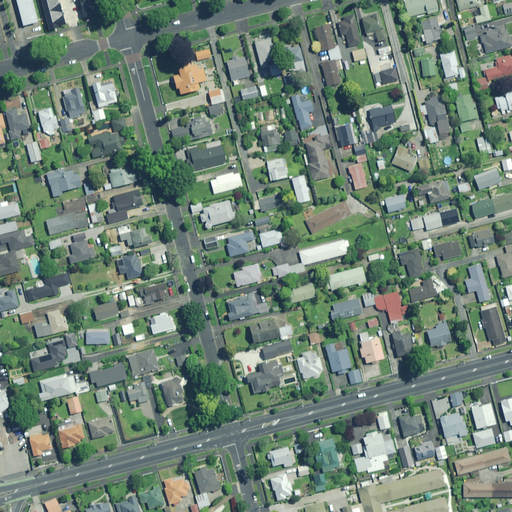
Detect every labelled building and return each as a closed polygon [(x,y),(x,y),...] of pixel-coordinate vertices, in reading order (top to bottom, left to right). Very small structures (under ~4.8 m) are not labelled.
[(38,23),(31,0),(15,0),(23,26),(38,23)] [(67,10),(64,0),(46,0),(51,17),(63,14),(63,11),(67,10)] [(87,6),(98,3),(96,0),(72,0),(76,11),(88,8),(87,6)] [(434,0),(432,0),(424,2),(422,0),(410,0),(405,2),(409,17),(424,13),(437,9),(434,0)] [(456,0),(459,11),(479,6),(481,16),(475,18),(476,24),(491,20),(485,0),(484,0),(478,2),(477,0),(456,0)] [(511,4),(502,7),(504,16),(511,14),(511,4)] [(385,40),(379,13),(370,15),(370,17),(362,19),(366,34),(372,33),(374,38),(375,43),(385,40)] [(362,45),(355,19),(353,19),(352,16),(343,18),(344,22),(338,23),(341,37),(345,35),(349,48),(362,45)] [(426,42),(426,44),(441,40),(440,35),(442,34),(440,26),(438,27),(435,18),(421,22),(424,35),(421,36),(422,43),(426,42)] [(490,33),(480,36),(485,55),(511,46),(511,43),(506,24),(488,30),(490,33)] [(335,47),(330,25),(315,28),(316,30),(321,52),(327,51),(330,62),(321,64),(327,87),(341,84),(335,61),(341,60),(338,46),(335,47)] [(473,27),(464,30),(467,41),(476,38),(473,27)] [(271,39),(253,43),(261,76),(278,72),(271,39)] [(304,69),(299,48),(292,50),(291,46),(283,48),(289,72),(304,69)] [(424,48),(413,51),(415,57),(426,54),(424,48)] [(359,61),(359,65),(365,64),(364,60),(366,60),(364,50),(352,52),(354,62),(359,61)] [(440,56),(445,78),(453,76),(454,81),(467,78),(464,67),(457,69),(456,66),(457,66),(454,52),(440,56)] [(486,78),(486,82),(511,75),(511,58),(510,56),(494,60),(497,70),(484,73),(486,78)] [(249,77),(244,58),(226,62),(232,82),(249,77)] [(434,64),(422,66),(424,79),(436,77),(434,64)] [(203,82),(199,65),(178,70),(179,75),(173,77),(178,96),(200,90),(198,84),(203,82)] [(391,68),(380,71),(383,85),(394,82),(391,68)] [(291,75),(283,78),(287,90),(295,87),(291,75)] [(486,82),(486,78),(475,80),(477,87),(487,84),(486,82)] [(100,87),(99,83),(92,85),(98,108),(108,106),(107,105),(117,102),(112,84),(100,87)] [(265,85),(259,87),(261,97),(268,95),(265,85)] [(256,87),(240,92),(243,101),(259,97),(256,87)] [(70,124),(81,121),(80,115),(86,113),(80,89),(72,91),(72,93),(62,96),(66,113),(68,112),(69,118),(60,120),(61,127),(59,128),(60,133),(63,133),(72,131),(70,124)] [(223,103),(220,90),(208,92),(211,105),(223,103)] [(511,92),(494,98),(498,110),(500,109),(501,112),(508,109),(509,111),(511,110),(511,92)] [(302,102),(300,95),(291,97),(297,121),(298,121),(300,131),(312,128),(308,113),(314,112),(311,100),(302,102)] [(472,105),(470,96),(455,99),(461,133),(471,131),(469,121),(478,119),(475,104),(472,105)] [(450,132),(442,97),(424,101),(425,106),(419,108),(421,117),(427,115),(430,127),(437,125),(439,135),(450,132)] [(222,115),(220,105),(208,108),(210,117),(222,115)] [(373,132),(381,130),(380,127),(396,124),(391,105),(368,111),(373,132)] [(22,134),(21,131),(30,129),(25,107),(5,111),(9,131),(8,131),(11,141),(20,139),(19,134),(20,134),(22,134)] [(53,117),(51,108),(38,112),(43,132),(48,136),(55,135),(53,130),(58,129),(55,116),(53,117)] [(105,120),(102,110),(92,113),(95,123),(105,120)] [(186,127),(171,131),(175,146),(182,144),(213,136),(208,117),(185,123),(186,127)] [(127,129),(124,119),(111,122),(114,132),(127,129)] [(416,124),(409,126),(410,133),(417,131),(416,124)] [(358,144),(356,138),(355,138),(351,125),(337,128),(341,148),(358,144)] [(408,125),(401,127),(402,134),(409,132),(408,125)] [(317,129),(318,134),(315,135),(316,142),(306,144),(311,166),(309,166),(312,182),(329,178),(327,169),(329,169),(327,160),(325,161),(322,150),(332,148),(327,126),(317,129)] [(435,128),(425,131),(428,144),(439,141),(435,128)] [(266,153),(277,151),(276,145),(279,144),(276,130),(260,133),(263,147),(265,147),(266,153)] [(295,131),(284,133),(287,147),(298,145),(295,131)] [(374,143),(379,142),(376,132),(363,135),(365,145),(369,144),(369,147),(375,146),(374,143)] [(90,147),(97,145),(97,148),(91,150),(93,159),(105,155),(122,151),(120,144),(124,143),(121,133),(110,136),(109,133),(87,138),(90,147)] [(48,138),(38,141),(41,150),(50,148),(48,138)] [(483,140),(476,141),(479,154),(486,152),(483,140)] [(42,161),(37,143),(26,145),(31,164),(42,161)] [(364,145),(354,148),(357,164),(368,161),(364,145)] [(186,150),(188,160),(185,160),(187,167),(190,166),(191,173),(226,163),(222,146),(199,151),(198,147),(186,150)] [(406,155),(408,150),(398,146),(391,165),(411,172),(416,158),(406,155)] [(283,159),(266,162),(270,182),(287,179),(283,159)] [(428,160),(418,163),(420,170),(431,167),(428,160)] [(511,169),(510,161),(501,163),(503,172),(511,169)] [(349,175),(351,174),(354,191),(367,188),(362,165),(354,166),(347,168),(349,175)] [(136,183),(132,167),(117,171),(117,169),(100,173),(105,191),(136,183)] [(473,178),(479,191),(500,182),(495,168),(473,178)] [(64,173),(63,170),(46,174),(53,198),(62,195),(61,193),(81,187),(77,175),(73,176),(72,171),(64,173)] [(233,175),(233,174),(215,178),(216,180),(210,182),(214,195),(242,187),(238,174),(233,175)] [(304,177),(291,180),(297,205),(310,202),(304,177)] [(444,188),(450,187),(449,181),(443,183),(442,181),(416,188),(418,196),(427,194),(430,204),(450,199),(448,191),(445,192),(444,188)] [(466,184),(457,187),(460,195),(468,192),(466,184)] [(113,197),(114,202),(112,202),(114,209),(116,208),(117,213),(143,206),(139,190),(113,197)] [(252,202),(255,211),(260,209),(262,213),(285,206),(281,194),(252,202)] [(511,194),(472,206),(476,219),(511,208),(511,194)] [(379,201),(380,208),(386,206),(388,214),(408,208),(404,195),(379,201)] [(0,220),(17,216),(14,204),(8,206),(7,202),(0,203),(0,220)] [(205,228),(206,228),(207,230),(212,229),(211,227),(235,220),(233,213),(232,213),(229,202),(218,205),(218,203),(209,206),(210,207),(202,210),(203,215),(200,216),(202,224),(204,223),(205,228)] [(345,202),(306,221),(312,235),(352,216),(345,202)] [(97,212),(96,205),(88,207),(92,224),(103,221),(100,211),(97,212)] [(456,208),(424,218),(428,232),(461,223),(456,208)] [(91,225),(89,225),(86,213),(75,216),(75,214),(46,222),(50,236),(64,232),(66,239),(72,238),(70,231),(86,226),(87,230),(92,228),(91,225)] [(271,223),(269,218),(254,222),(256,227),(271,223)] [(423,229),(421,218),(410,221),(413,231),(423,229)] [(0,235),(17,231),(15,222),(0,225),(0,235)] [(491,228),(467,234),(470,248),(494,242),(491,228)] [(146,236),(145,229),(119,235),(121,242),(126,240),(128,247),(133,245),(134,249),(153,244),(151,235),(146,236)] [(280,229),(259,235),(263,248),(284,242),(280,229)] [(17,231),(0,235),(0,242),(1,245),(8,243),(10,253),(24,249),(34,246),(30,230),(18,233),(17,231)] [(229,245),(227,245),(230,257),(249,253),(246,242),(255,240),(253,232),(227,238),(229,245)] [(511,232),(503,235),(506,246),(511,243),(511,232)] [(217,247),(215,237),(204,240),(207,250),(217,247)] [(344,239),(299,252),(304,267),(349,254),(348,251),(344,239)] [(61,248),(59,240),(48,243),(50,250),(61,248)] [(432,249),(430,240),(421,242),(423,251),(432,249)] [(88,249),(86,241),(70,245),(73,256),(69,256),(71,264),(96,258),(93,248),(88,249)] [(443,260),(461,257),(458,242),(434,246),(436,258),(442,257),(443,260)] [(121,256),(119,246),(109,249),(112,258),(121,256)] [(503,279),(511,276),(511,257),(511,258),(510,253),(511,252),(511,246),(505,248),(507,254),(497,257),(503,279)] [(24,249),(10,253),(0,255),(0,262),(1,265),(0,264),(0,276),(21,271),(18,260),(26,258),(24,249)] [(398,255),(401,267),(406,265),(409,278),(424,275),(419,250),(398,255)] [(143,276),(138,255),(123,259),(125,266),(118,268),(120,275),(126,273),(128,280),(143,276)] [(242,271),(232,274),(236,288),(263,280),(258,264),(241,269),(242,271)] [(303,272),(301,264),(288,268),(288,265),(272,269),(274,277),(278,276),(278,278),(303,272)] [(468,294),(475,292),(479,304),(491,301),(480,265),(468,269),(472,280),(465,282),(468,294)] [(362,268),(329,277),(333,291),(366,282),(362,268)] [(436,297),(431,278),(421,280),(423,286),(408,290),(411,303),(436,297)] [(40,298),(36,284),(29,285),(30,288),(23,289),(28,310),(46,305),(44,297),(40,298)] [(168,298),(164,284),(139,290),(141,298),(144,297),(146,305),(155,303),(154,302),(168,298)] [(312,285),(306,286),(298,289),(286,292),(290,305),(315,298),(312,285)] [(374,298),(375,305),(377,312),(384,310),(385,314),(388,313),(390,324),(402,321),(401,315),(409,314),(407,306),(401,307),(398,293),(374,298)] [(375,305),(374,298),(372,298),(371,294),(362,296),(365,308),(375,305)] [(256,309),(252,295),(227,302),(230,313),(227,314),(229,322),(261,313),(259,308),(256,309)] [(332,322),(339,321),(344,319),(362,314),(358,299),(333,306),(335,313),(330,315),(332,322)] [(119,315),(115,302),(93,308),(96,321),(119,315)] [(483,330),(485,329),(488,342),(492,341),(493,346),(505,343),(496,308),(480,312),(482,320),(480,321),(483,330)] [(47,314),(50,327),(43,329),(42,324),(34,326),(37,339),(67,331),(64,318),(61,318),(59,311),(47,314)] [(34,322),(31,312),(19,315),(22,325),(34,322)] [(168,319),(167,314),(154,317),(156,325),(151,326),(153,335),(174,330),(171,318),(168,319)] [(376,318),(366,322),(369,330),(379,326),(376,318)] [(279,339),(277,330),(275,321),(249,327),(253,345),(279,339)] [(355,323),(349,325),(351,332),(357,330),(355,323)] [(436,325),(437,329),(426,332),(431,347),(436,346),(437,348),(446,346),(446,343),(451,342),(447,329),(446,323),(436,325)] [(277,330),(279,339),(280,341),(293,339),(291,327),(277,330)] [(109,344),(109,332),(86,333),(86,345),(109,344)] [(401,338),(400,332),(392,334),(397,357),(414,354),(410,336),(401,338)] [(362,359),(365,359),(366,364),(384,361),(382,350),(381,350),(379,339),(377,340),(376,336),(368,338),(367,333),(360,334),(361,342),(358,343),(359,345),(361,345),(362,349),(360,349),(362,359)] [(121,345),(119,334),(112,336),(115,346),(121,345)] [(321,344),(318,334),(309,336),(311,346),(321,344)] [(67,355),(63,341),(48,345),(53,364),(66,361),(64,355),(67,355)] [(290,342),(261,349),(264,361),(293,354),(290,342)] [(336,372),(337,376),(347,373),(346,370),(351,368),(346,349),(336,352),(334,344),(325,346),(332,373),(336,372)] [(159,370),(153,350),(128,358),(134,377),(159,370)] [(296,360),(300,375),(303,374),(304,379),(319,376),(318,371),(322,370),(319,358),(313,360),(311,352),(302,354),(303,358),(296,360)] [(185,366),(183,357),(176,358),(178,367),(185,366)] [(45,369),(42,360),(32,363),(34,372),(45,369)] [(123,364),(89,374),(92,384),(96,382),(97,386),(127,378),(123,364)] [(258,367),(260,374),(246,377),(247,385),(250,385),(253,395),(269,391),(269,389),(276,387),(272,371),(271,365),(258,367)] [(362,382),(358,370),(347,373),(351,385),(362,382)] [(67,379),(66,375),(39,382),(42,394),(38,395),(40,402),(75,393),(76,395),(89,392),(86,382),(75,385),(73,377),(67,379)] [(152,388),(149,376),(142,377),(143,382),(133,384),(134,390),(127,391),(129,402),(137,400),(138,404),(149,402),(146,390),(152,388)] [(24,384),(23,378),(13,381),(14,387),(24,384)] [(185,402),(178,379),(161,384),(168,408),(176,405),(176,404),(185,402)] [(2,391),(0,392),(0,412),(13,403),(3,390),(2,391)] [(107,401),(104,391),(95,393),(98,403),(107,401)] [(460,394),(450,396),(452,408),(462,406),(460,394)] [(81,413),(77,397),(66,400),(70,415),(81,413)] [(505,422),(508,421),(510,427),(511,426),(511,399),(500,402),(505,422)] [(480,406),(471,408),(477,430),(496,425),(491,405),(480,408),(480,406)] [(387,413),(377,416),(380,431),(390,429),(387,413)] [(460,419),(458,414),(440,418),(445,438),(459,435),(459,438),(467,436),(463,418),(460,419)] [(416,426),(414,416),(399,419),(403,438),(426,432),(424,424),(416,426)] [(113,433),(109,418),(88,424),(92,440),(106,436),(106,435),(113,433)] [(63,449),(75,446),(75,445),(81,444),(80,440),(84,439),(80,425),(75,426),(75,428),(58,432),(63,449)] [(492,430),(472,434),(476,449),(495,444),(492,430)] [(42,437),(41,433),(28,436),(33,457),(42,455),(41,452),(51,449),(48,435),(42,437)] [(376,435),(376,433),(362,436),(365,447),(363,447),(365,457),(354,460),(357,473),(367,471),(368,474),(384,470),(382,462),(388,461),(396,459),(392,441),(383,443),(381,434),(376,435)] [(420,439),(412,441),(417,460),(434,455),(431,442),(421,445),(420,439)] [(333,455),(328,440),(312,446),(315,455),(314,456),(316,464),(320,475),(340,468),(336,454),(333,455)] [(350,446),(351,455),(362,453),(360,444),(350,446)] [(301,445),(294,446),(296,455),(303,453),(301,445)] [(269,455),(267,455),(268,460),(270,459),(272,467),(283,465),(284,468),(296,465),(293,452),(289,453),(288,448),(269,453),(269,455)] [(444,448),(435,449),(438,461),(446,459),(444,448)] [(508,448),(454,462),(457,475),(511,462),(508,448)] [(410,456),(401,459),(404,468),(413,466),(410,456)] [(307,466),(297,469),(300,478),(309,475),(307,466)] [(206,493),(218,489),(211,467),(193,472),(200,495),(206,493)] [(447,511),(443,498),(388,511),(380,511),(379,504),(444,488),(439,470),(374,487),(374,484),(356,489),(362,511),(324,511),(322,502),(303,507),(304,511),(447,511)] [(285,497),(291,496),(291,492),(292,492),(290,483),(287,483),(285,474),(276,476),(277,478),(270,480),(273,491),(274,491),(277,501),(286,499),(285,497)] [(312,478),(316,494),(326,491),(325,487),(327,486),(324,474),(312,478)] [(181,498),(188,496),(187,492),(190,491),(187,482),(184,483),(182,477),(174,480),(173,479),(164,482),(166,489),(164,489),(169,506),(173,504),(174,507),(178,505),(178,503),(182,502),(181,498)] [(463,498),(511,498),(511,484),(463,484),(463,498)] [(164,506),(159,487),(152,489),(152,491),(138,495),(142,507),(147,505),(148,510),(164,506)] [(200,495),(195,496),(199,509),(210,505),(206,493),(200,495)] [(140,511),(136,498),(115,504),(117,511),(140,511)] [(60,511),(61,511),(56,499),(44,504),(47,511),(60,511)] [(108,511),(106,503),(92,507),(92,509),(85,511),(108,511)]
